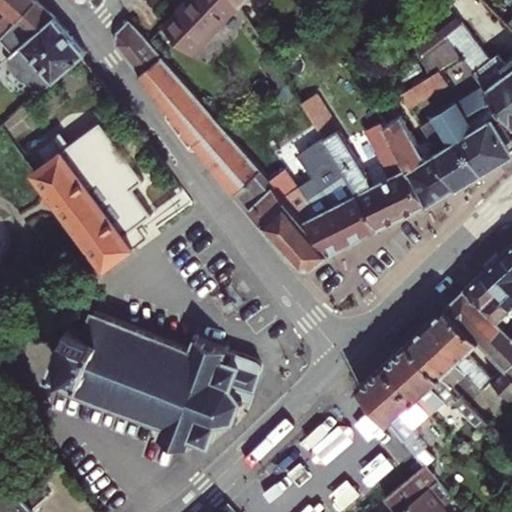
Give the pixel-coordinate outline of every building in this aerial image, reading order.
[(36,93),(81,52),(86,48),(52,8),(42,0),(31,0),(13,20),(0,33),(0,34),(13,48),(10,51),(36,79),(29,86),(36,93)] [(0,0),(0,7),(7,14),(13,20),(31,0),(0,0)] [(240,2),(239,0),(186,0),(164,24),(193,52),(240,2)] [(0,21),(0,33),(13,20),(7,14),(0,21)] [(130,17),(117,30),(117,43),(225,178),(235,188),(261,166),(130,17)] [(459,17),(443,29),(447,34),(463,21),(459,17)] [(511,63),(510,65),(505,60),(499,52),(491,56),(463,21),(447,34),(443,29),(418,47),(428,66),(431,72),(461,53),(486,84),(511,116),(511,63)] [(263,60),(280,87),(290,81),(273,54),(263,60)] [(423,72),(422,70),(417,62),(385,81),(391,92),(423,72)] [(422,70),(423,72),(425,75),(431,72),(428,66),(422,70)] [(416,90),(420,97),(438,85),(434,79),(416,90)] [(441,122),(426,130),(437,148),(457,182),(511,146),(511,116),(486,84),(459,100),(456,96),(434,110),(441,122)] [(358,187),(379,225),(401,214),(427,201),(442,192),(457,182),(437,148),(427,153),(403,112),(385,122),(380,112),(373,115),(377,122),(370,126),(384,152),(388,150),(392,158),(398,169),(371,182),(368,170),(322,98),(307,107),(353,180),(358,187)] [(35,169),(90,245),(104,264),(193,200),(181,183),(123,226),(64,146),(34,169),(35,169)] [(392,158),(368,170),(371,182),(398,169),(392,158)] [(261,166),(235,188),(303,264),(312,263),(314,263),(323,255),(333,248),(305,216),(285,198),(271,177),(261,166)] [(285,168),(271,177),(285,198),(305,216),(333,248),(379,225),(358,187),(353,180),(351,183),(350,186),(352,192),(314,210),(311,203),(313,202),(299,183),(298,184),(285,168)] [(511,235),(498,249),(511,264),(511,235)] [(511,264),(498,249),(478,268),(511,303),(511,302),(511,264)] [(511,303),(478,268),(461,284),(495,318),(511,303)] [(511,335),(495,318),(461,284),(404,339),(449,383),(462,371),(478,387),(491,375),(511,395),(511,393),(511,335)] [(193,345),(94,307),(86,329),(68,321),(65,329),(66,329),(58,350),(57,350),(55,357),(73,363),(64,385),(163,422),(160,429),(156,433),(158,435),(160,433),(180,441),(185,443),(186,446),(189,444),(188,442),(191,433),(210,441),(220,419),(234,417),(236,420),(239,419),(237,415),(244,397),(250,400),(262,368),(263,363),(259,358),(199,335),(196,329),(193,332),(195,337),(193,345)] [(404,339),(383,359),(428,411),(442,398),(458,414),(470,403),(449,383),(404,339)] [(0,366),(9,359),(0,347),(0,366)] [(358,383),(421,460),(381,493),(394,509),(434,475),(423,463),(435,451),(412,425),(428,411),(383,359),(358,383)] [(50,491),(29,470),(16,482),(6,472),(0,477),(0,511),(32,511),(38,507),(36,505),(50,491)] [(464,511),(434,475),(394,509),(396,511),(464,511)]
